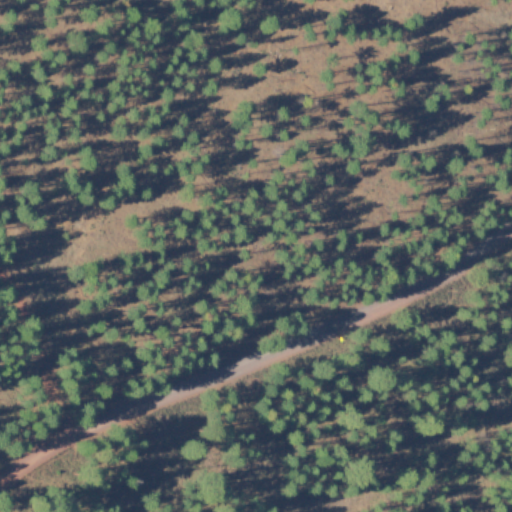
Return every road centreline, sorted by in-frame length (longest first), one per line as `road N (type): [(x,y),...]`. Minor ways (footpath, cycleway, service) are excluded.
road 1 (residential): [(0,480),(44,444),(92,421),(434,284),(511,224)]
road 2 (track): [(67,433),(33,349),(0,296)]
